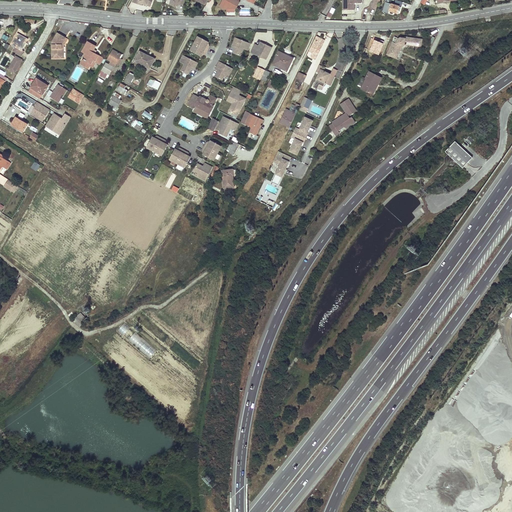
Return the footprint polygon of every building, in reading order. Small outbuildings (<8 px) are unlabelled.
[(222,0),(219,6),(225,9),(235,9),(240,0),(222,0)] [(343,0),(343,10),(354,10),(354,3),(361,2),(360,0),(343,0)] [(373,0),(370,7),(376,10),(381,0),(373,0)] [(397,14),(400,5),(385,1),(383,10),(397,14)] [(66,38),(58,33),(53,41),(52,57),(61,58),(62,48),(62,44),(66,38)] [(15,47),(13,50),(21,54),(23,51),(22,50),(28,39),(23,36),(22,38),(16,34),(10,44),(15,47)] [(387,54),(397,58),(401,49),(403,50),(409,48),(410,46),(417,48),(419,41),(403,36),(402,38),(400,37),(398,38),(394,36),(392,41),(387,54)] [(194,43),(207,50),(209,46),(207,45),(208,43),(209,42),(200,37),(197,38),(194,43)] [(249,51),(251,43),(235,37),(233,44),(236,45),(236,47),(233,53),(241,56),(243,48),(249,51)] [(318,43),(314,41),(309,51),(313,53),(311,56),(315,59),(322,45),(324,41),(320,39),(318,43)] [(96,46),(87,41),(82,52),(85,54),(82,59),(84,61),(82,65),(88,68),(90,66),(93,60),(96,62),(99,64),(100,61),(96,59),(98,55),(95,53),(93,52),(94,49),(96,46)] [(191,48),(192,51),(201,56),(202,54),(203,53),(205,54),(207,50),(194,43),(191,48)] [(266,47),(260,43),(259,46),(255,53),(266,59),(271,47),(267,45),(266,47)] [(367,48),(365,52),(384,61),(386,57),(367,48)] [(121,54),(113,50),(107,59),(110,60),(109,63),(106,62),(101,70),(109,75),(116,63),(119,57),(121,54)] [(155,59),(139,51),(134,61),(149,69),(155,59)] [(293,58),(279,51),(273,64),(286,70),(289,63),(290,63),(293,58)] [(195,69),(198,62),(183,55),(179,61),(184,64),(181,71),(188,74),(191,67),(195,69)] [(22,60),(16,56),(8,69),(14,73),(22,60)] [(227,77),(233,68),(219,61),(216,67),(219,69),(218,70),(215,76),(222,80),(224,76),(227,77)] [(258,67),(253,77),(260,80),(261,79),(265,70),(258,67)] [(270,73),(265,70),(261,79),(265,81),(270,73)] [(320,71),(313,86),(317,88),(318,87),(319,84),(324,86),(325,82),(330,84),(334,77),(330,75),(329,74),(323,71),(321,70),(320,71)] [(130,72),(125,81),(130,84),(135,75),(130,72)] [(381,78),(369,72),(366,77),(366,78),(361,88),(371,93),(376,82),(378,84),(381,78)] [(306,75),(300,73),(297,78),(303,82),(306,75)] [(297,78),(295,82),(297,83),(295,87),(299,89),(303,82),(297,78)] [(48,86),(37,79),(29,91),(40,98),(48,86)] [(49,96),(60,103),(68,90),(58,83),(49,96)] [(120,83),(116,90),(124,94),(127,89),(125,88),(126,86),(120,83)] [(233,103),(229,111),(238,115),(246,98),(239,95),(241,90),(237,88),(234,86),(232,91),(232,92),(237,94),(233,103)] [(231,91),(227,100),(233,103),(237,94),(232,92),(232,91),(231,91)] [(80,97),(76,95),(74,99),(71,97),(70,99),(77,104),(80,97)] [(199,98),(193,95),(188,105),(194,108),(196,105),(209,113),(214,104),(214,103),(216,98),(211,96),(209,99),(207,99),(206,100),(200,96),(199,98)] [(120,101),(113,96),(109,103),(117,107),(120,101)] [(298,109),(306,112),(308,107),(305,106),(308,98),(304,96),(298,109)] [(350,117),(358,112),(349,99),(341,105),(347,114),(348,116),(345,118),(344,116),(333,124),(334,125),(331,127),(335,132),(337,130),(339,133),(346,128),(347,130),(357,123),(353,118),(351,118),(350,117)] [(30,115),(43,122),(51,110),(38,103),(30,115)] [(117,107),(109,103),(108,107),(114,111),(117,107)] [(194,108),(193,110),(207,118),(209,113),(196,105),(194,108)] [(145,110),(142,115),(151,120),(153,115),(145,110)] [(294,116),(285,111),(279,122),(289,127),(294,116)] [(246,112),(241,122),(252,127),(250,132),(256,135),(263,120),(246,112)] [(46,127),(59,135),(71,118),(64,115),(62,120),(53,113),(49,122),(46,127)] [(220,131),(219,133),(226,137),(230,128),(236,130),(239,124),(224,116),(220,122),(224,124),(220,131)] [(289,150),(297,154),(299,149),(301,144),(303,142),(304,142),(306,137),(308,133),(307,132),(308,129),(310,125),(313,120),(305,116),(299,129),(295,127),(293,131),(291,136),(295,138),(289,150)] [(28,124),(16,117),(11,125),(22,132),(28,124)] [(213,118),(208,128),(213,130),(218,121),(213,118)] [(139,129),(143,123),(136,119),(132,124),(139,129)] [(36,141),(38,136),(33,133),(30,137),(36,141)] [(163,153),(167,144),(164,142),(165,140),(157,135),(155,138),(152,136),(147,144),(148,148),(159,154),(163,153)] [(206,142),(204,146),(217,153),(220,148),(219,144),(211,140),(210,142),(209,143),(206,142)] [(233,145),(230,143),(227,148),(230,149),(229,152),(233,154),(239,144),(234,141),(233,145)] [(471,158),(454,142),(444,152),(461,169),(471,158)] [(217,153),(204,146),(202,150),(205,151),(204,153),(203,154),(211,159),(215,158),(217,153)] [(186,165),(190,156),(187,154),(188,152),(179,147),(178,150),(175,148),(170,157),(171,160),(182,166),(186,165)] [(272,181),(278,184),(282,176),(289,161),(276,155),(273,161),(280,164),(272,181)] [(11,163),(0,156),(0,163),(3,166),(7,168),(11,163)] [(30,167),(36,171),(40,164),(34,161),(30,167)] [(205,181),(212,167),(206,164),(205,167),(203,166),(197,163),(193,170),(198,173),(196,176),(205,181)] [(233,169),(222,170),(224,187),(234,186),(232,175),(233,175),(233,169)] [(8,179),(4,185),(11,189),(15,184),(14,183),(8,179)] [(162,343),(169,336),(141,311),(134,318),(162,343)] [(78,326),(86,318),(80,312),(72,320),(78,326)] [(118,330),(150,358),(156,350),(124,323),(118,330)] [(169,347),(193,370),(200,363),(175,340),(169,347)]
